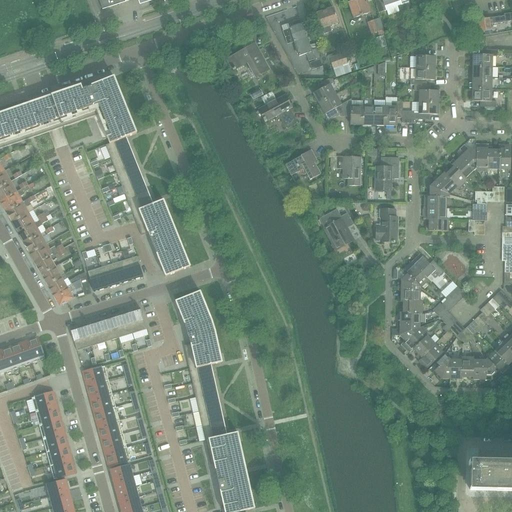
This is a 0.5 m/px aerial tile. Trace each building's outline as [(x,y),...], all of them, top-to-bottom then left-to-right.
[(126,2),(125,0),(98,0),(102,10),(126,2)] [(355,0),(348,3),(351,12),(353,19),(371,13),(367,2),(364,3),(363,0),(355,0)] [(374,0),(379,13),(387,10),(389,16),(411,8),(408,0),(374,0)] [(262,11),(266,22),(285,16),(282,6),(262,11)] [(316,14),(319,23),(323,34),(332,32),(330,25),(338,23),(333,8),(316,14)] [(504,16),(475,20),(475,21),(475,25),(477,32),(484,31),(492,30),(493,30),(492,24),(505,22),(511,21),(511,13),(504,14),(504,16)] [(289,29),(283,31),(287,44),(294,42),(299,56),(306,54),(309,62),(313,60),(314,61),(314,62),(309,63),(312,70),(322,67),(320,59),(316,48),(310,50),(303,29),(300,20),(296,21),(291,22),(292,23),(288,24),(289,29)] [(367,23),(371,34),(378,32),(374,20),(367,23)] [(249,57),(258,51),(251,37),(240,43),(244,50),(245,50),(249,57)] [(247,63),(255,78),(269,71),(269,70),(266,71),(258,56),(261,55),(258,51),(249,57),(245,50),(244,50),(241,52),(242,54),(238,56),(237,54),(226,60),(232,71),(247,63)] [(473,55),(472,67),(492,67),(492,56),(497,56),(497,50),(485,50),(485,55),(473,55)] [(416,57),(416,68),(435,69),(435,57),(423,57),(423,51),(417,51),(411,53),(411,57),(416,57)] [(330,58),(336,78),(351,73),(344,53),(330,58)] [(472,67),(472,78),(491,79),(492,67),(472,67)] [(410,86),(414,86),(422,86),(422,80),(434,81),(435,69),(416,68),(415,80),(410,80),(410,86)] [(0,148),(33,138),(48,132),(49,132),(60,128),(63,127),(86,119),(94,117),(98,115),(98,117),(103,129),(104,131),(107,138),(107,139),(109,144),(109,145),(126,138),(135,134),(136,134),(125,105),(114,77),(113,77),(92,86),(91,83),(81,86),(80,86),(66,91),(52,96),(38,101),(27,104),(23,106),(9,110),(0,113),(0,148)] [(472,78),(472,89),(491,90),(491,79),(472,78)] [(313,94),(319,104),(336,95),(330,85),(335,82),(333,79),(328,79),(321,83),(324,88),(313,94)] [(419,91),(418,102),(438,103),(438,91),(426,91),(426,86),(422,86),(414,86),(414,91),(419,91)] [(491,90),(472,89),(472,102),(484,102),(484,107),(496,108),(496,102),(491,101),(491,90)] [(267,95),(256,99),(258,105),(269,101),(267,95)] [(345,117),(345,113),(345,103),(342,105),(336,95),(319,104),(328,121),(335,117),(334,115),(337,113),(339,116),(339,117),(345,117)] [(285,96),(276,101),(255,113),(259,111),(263,119),(265,123),(278,115),(286,130),(298,123),(290,109),(291,108),(285,96)] [(350,126),(361,126),(362,106),(351,106),(351,100),(345,103),(345,113),(350,113),(350,126)] [(438,103),(418,102),(418,114),(414,114),(413,120),(425,120),(425,115),(438,115),(438,103)] [(361,126),(373,126),(373,107),(362,106),(361,126)] [(373,126),(384,126),(385,107),(373,107),(373,126)] [(385,107),(384,126),(396,126),(397,118),(397,107),(396,107),(385,107)] [(109,144),(105,146),(111,160),(131,151),(126,138),(109,145),(109,144)] [(476,144),(476,150),(475,169),(477,171),(487,172),(487,170),(487,148),(478,148),(478,145),(476,144)] [(498,145),(498,150),(499,150),(498,168),(510,168),(511,148),(501,148),(501,145),(498,145)] [(330,155),(329,146),(321,147),(322,156),(330,155)] [(487,147),(487,148),(487,170),(498,170),(498,167),(498,168),(499,150),(498,150),(490,150),(490,147),(487,147)] [(303,169),(307,176),(310,180),(321,174),(312,159),(315,157),(311,150),(301,156),(288,163),(294,174),(303,169)] [(458,155),(460,157),(473,171),(475,169),(476,150),(467,150),(462,155),(460,153),(458,155)] [(131,151),(111,160),(116,173),(136,165),(131,151)] [(12,158),(9,154),(3,157),(5,162),(12,158)] [(337,157),(336,167),(336,169),(342,169),(342,179),(347,179),(347,186),(360,186),(361,157),(343,157),(337,157)] [(449,163),(453,167),(467,181),(467,180),(466,179),(473,171),(460,157),(453,163),(451,161),(449,163)] [(375,189),(391,190),(391,176),(394,176),(394,179),(398,179),(399,158),(381,158),(380,168),(371,168),(375,168),(375,189)] [(136,165),(116,173),(121,186),(142,178),(136,165)] [(443,173),(458,189),(467,181),(453,167),(447,173),(445,171),(443,173)] [(0,187),(11,182),(5,171),(0,173),(0,187)] [(433,179),(435,181),(449,195),(456,187),(458,189),(443,173),(437,179),(435,177),(433,179)] [(142,178),(121,186),(127,200),(147,191),(142,178)] [(426,198),(427,198),(427,197),(449,197),(449,195),(435,181),(429,187),(429,195),(426,195),(426,198)] [(11,182),(0,187),(0,201),(16,192),(11,182)] [(24,193),(21,189),(16,192),(0,201),(0,203),(5,212),(22,202),(20,198),(25,194),(24,193)] [(147,191),(127,200),(132,213),(152,205),(147,191)] [(423,206),(423,208),(446,209),(446,198),(449,198),(449,197),(427,197),(427,198),(427,206),(423,206)] [(29,203),(27,199),(22,202),(5,212),(11,223),(28,213),(25,208),(31,205),(30,203),(29,203)] [(152,205),(132,213),(141,236),(148,233),(165,277),(190,267),(189,266),(186,267),(184,261),(187,260),(181,244),(178,245),(175,239),(178,238),(175,230),(172,231),(169,225),(172,223),(163,200),(152,205)] [(472,205),(472,209),(480,210),(480,215),(486,215),(487,205),(472,205)] [(423,220),(429,220),(448,220),(448,219),(445,219),(446,209),(423,208),(423,209),(424,209),(424,216),(426,216),(426,218),(423,217),(423,220)] [(472,221),(474,221),(480,221),(480,215),(480,210),(472,209),(472,221)] [(28,213),(11,223),(15,230),(17,232),(17,233),(34,223),(39,221),(37,217),(33,210),(28,213)] [(337,210),(319,220),(320,220),(324,228),(324,229),(329,239),(332,244),(335,250),(336,251),(337,250),(339,249),(342,253),(338,255),(350,249),(348,244),(353,241),(346,229),(353,225),(347,213),(340,217),(337,210)] [(376,227),(376,230),(376,240),(381,240),(381,242),(391,242),(391,243),(395,243),(395,242),(397,242),(397,233),(395,233),(396,224),(397,224),(397,218),(395,218),(395,210),(376,210),(380,210),(380,218),(381,218),(381,227),(376,227)] [(429,220),(428,229),(425,229),(425,232),(448,232),(448,220),(429,220)] [(34,223),(17,233),(18,234),(19,237),(23,244),(40,234),(45,231),(41,224),(39,221),(34,223)] [(502,239),(502,244),(511,244),(511,233),(511,239),(502,239)] [(46,244),(40,234),(23,244),(29,254),(46,244)] [(49,250),(46,244),(29,254),(35,265),(53,254),(57,252),(63,249),(61,245),(56,248),(55,247),(49,250)] [(511,244),(502,244),(502,250),(511,250),(511,256),(511,255),(511,244)] [(56,259),(53,254),(35,265),(41,275),(55,267),(52,262),(56,259)] [(125,260),(131,281),(144,277),(137,256),(125,260)] [(413,261),(411,262),(426,278),(431,274),(434,278),(437,276),(439,278),(444,273),(433,261),(429,264),(422,256),(415,263),(413,261)] [(113,264),(119,285),(131,281),(125,260),(113,264)] [(403,271),(406,275),(407,274),(420,288),(421,288),(419,286),(426,278),(411,262),(411,263),(413,265),(407,271),(405,269),(403,271)] [(101,268),(107,288),(119,285),(113,264),(101,268)] [(61,277),(55,267),(41,275),(47,285),(61,277)] [(94,292),(107,288),(101,268),(88,272),(94,292)] [(84,272),(79,275),(73,279),(74,281),(77,279),(78,281),(80,280),(81,279),(86,277),(84,272)] [(397,291),(401,291),(401,290),(420,291),(420,288),(407,274),(406,275),(401,280),(401,288),(397,288),(397,291)] [(67,279),(64,275),(61,277),(47,285),(53,295),(67,287),(63,281),(67,279)] [(91,293),(86,277),(81,279),(80,280),(84,295),(91,293)] [(502,290),(505,293),(511,292),(511,283),(504,283),(504,288),(502,290)] [(75,290),(73,284),(71,285),(70,285),(67,287),(53,295),(59,306),(73,298),(70,293),(75,290)] [(457,287),(453,291),(461,300),(465,296),(457,287)] [(397,302),(403,303),(403,302),(422,303),(422,302),(420,302),(420,291),(401,290),(401,291),(400,300),(397,299),(397,302)] [(461,300),(453,291),(448,295),(452,299),(457,304),(461,300)] [(496,295),(503,302),(499,306),(503,310),(507,306),(510,309),(511,306),(511,302),(501,291),(496,295)] [(200,292),(175,302),(184,325),(190,344),(184,346),(189,370),(211,365),(222,363),(216,339),(213,339),(212,333),(215,332),(212,321),(209,322),(206,316),(209,315),(203,299),(200,301),(197,294),(200,293),(200,292)] [(503,302),(496,295),(492,299),(499,306),(503,302)] [(457,304),(452,299),(449,303),(453,307),(457,304)] [(399,314),(400,314),(400,313),(422,314),(422,303),(403,302),(403,303),(402,311),(399,311),(399,314)] [(495,310),(488,303),(484,307),(491,314),(495,310)] [(443,308),(440,311),(444,316),(448,312),(443,308)] [(140,309),(126,313),(132,334),(134,340),(148,336),(140,309)] [(444,316),(441,319),(446,325),(450,329),(456,336),(457,337),(461,333),(464,330),(463,329),(448,312),(444,316)] [(112,317),(118,338),(132,334),(126,313),(112,317)] [(397,322),(397,325),(419,325),(419,314),(422,314),(400,313),(400,314),(400,322),(397,322)] [(98,321),(105,342),(118,338),(112,317),(98,321)] [(84,326),(91,347),(105,342),(98,321),(84,326)] [(469,325),(473,329),(478,325),(474,321),(469,325)] [(399,335),(405,341),(417,329),(417,330),(419,328),(419,325),(397,325),(397,327),(400,327),(399,335)] [(77,351),(91,347),(84,326),(70,330),(77,351)] [(409,354),(413,350),(413,349),(425,338),(425,337),(417,330),(417,329),(405,341),(403,343),(410,350),(407,352),(409,354)] [(417,358),(419,360),(435,344),(426,335),(425,337),(425,338),(413,349),(413,350),(419,356),(417,358)] [(511,336),(511,335),(503,343),(511,352),(511,336)] [(37,338),(24,343),(31,364),(45,359),(38,341),(37,338)] [(24,343),(11,347),(18,368),(31,364),(24,343)] [(511,352),(503,343),(495,351),(508,365),(509,365),(511,361),(511,352)] [(435,344),(419,360),(420,360),(426,366),(423,368),(425,370),(441,355),(433,346),(435,345),(435,344)] [(11,347),(0,350),(0,358),(5,373),(18,368),(11,347)] [(487,359),(486,359),(502,376),(502,375),(502,374),(508,368),(510,371),(511,369),(511,368),(509,365),(508,365),(495,351),(494,352),(496,353),(488,360),(487,359)] [(441,379),(450,379),(450,360),(448,358),(432,373),(434,375),(436,373),(441,379)] [(461,383),(462,377),(461,377),(461,358),(461,360),(450,360),(450,379),(459,380),(459,383),(461,383)] [(473,381),(473,380),(473,358),(461,358),(461,377),(462,377),(470,377),(470,381),(473,381)] [(473,380),(482,380),(482,383),(484,383),(484,380),(484,361),(473,360),(473,358),(473,380)] [(486,359),(484,361),(484,380),(492,380),(498,375),(500,377),(502,376),(486,359)] [(211,365),(189,370),(192,384),(214,379),(211,365)] [(87,386),(108,380),(104,367),(83,372),(87,386)] [(214,379),(192,384),(195,398),(217,393),(214,379)] [(90,400),(112,394),(108,380),(87,386),(90,400)] [(32,400),(26,402),(30,413),(35,412),(57,406),(53,392),(32,398),(32,400)] [(217,393),(195,398),(198,412),(220,407),(217,393)] [(94,413),(115,407),(112,394),(90,400),(94,413)] [(60,420),(57,406),(35,412),(39,425),(60,420)] [(97,426),(119,421),(115,407),(94,413),(97,426)] [(220,407),(198,412),(202,426),(223,421),(220,407)] [(43,439),(64,433),(60,420),(39,425),(43,439)] [(101,440),(123,434),(119,421),(97,426),(101,440)] [(223,421),(202,426),(205,440),(226,435),(223,421)] [(68,446),(64,433),(43,439),(46,452),(68,446)] [(226,435),(205,440),(210,465),(214,464),(223,507),(224,511),(240,511),(245,511),(254,509),(254,508),(251,508),(249,502),(252,501),(249,484),(246,485),(244,478),(247,477),(244,464),(241,465),(240,458),(243,458),(237,433),(226,435)] [(126,447),(123,434),(101,440),(105,453),(126,447)] [(46,452),(50,466),(71,460),(68,446),(46,452)] [(126,447),(105,453),(108,467),(130,461),(126,447)] [(71,460),(50,466),(54,479),(75,474),(71,460)] [(511,465),(470,464),(469,489),(511,490),(511,465)] [(111,471),(114,481),(132,476),(129,465),(111,471)] [(132,476),(114,481),(116,492),(135,487),(142,485),(139,475),(132,477),(132,476)] [(47,485),(50,497),(69,492),(65,480),(47,485)] [(138,497),(135,487),(116,492),(119,502),(138,497)] [(72,503),(69,492),(50,497),(53,508),(72,503)] [(124,511),(141,508),(138,497),(119,502),(121,511),(124,511)] [(74,511),(72,503),(53,508),(54,511),(74,511)]
